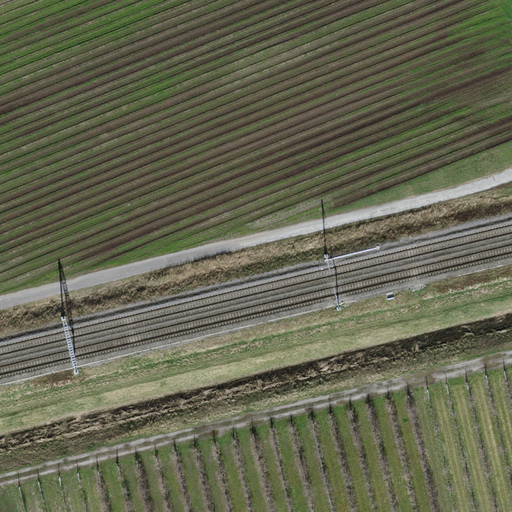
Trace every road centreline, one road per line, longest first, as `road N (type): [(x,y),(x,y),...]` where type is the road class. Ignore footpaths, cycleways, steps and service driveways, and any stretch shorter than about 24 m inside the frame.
road 1 (track): [(0,480),(511,356)]
road 2 (track): [(0,298),(511,175)]
